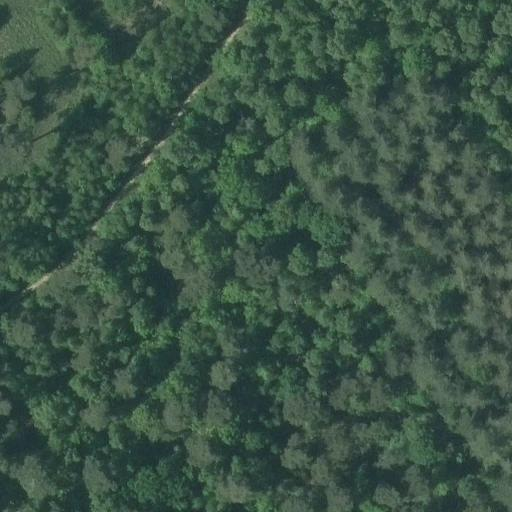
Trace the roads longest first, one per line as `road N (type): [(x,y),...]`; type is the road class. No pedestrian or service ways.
road 1 (track): [(0,309),(51,274),(172,140),(316,0)]
road 2 (track): [(81,511),(0,383)]
